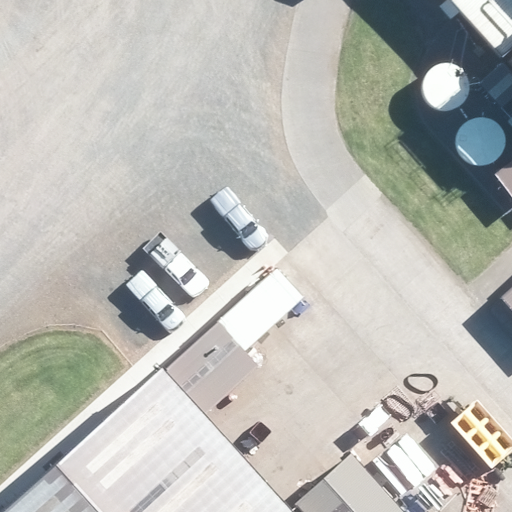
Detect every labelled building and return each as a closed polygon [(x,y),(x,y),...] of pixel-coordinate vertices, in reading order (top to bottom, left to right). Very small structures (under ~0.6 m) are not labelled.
[(462,50),(411,84),(440,125),(490,91),(462,50)] [(511,118),(498,100),(447,137),(478,179),(511,153),(511,118)] [(171,322),(194,348),(172,368),(209,409),(320,309),(283,268),(220,324),(197,298),(171,322)] [(0,463),(0,511),(261,511),(121,356),(0,463)] [(415,511),(355,449),(298,504),(305,511),(415,511)]
